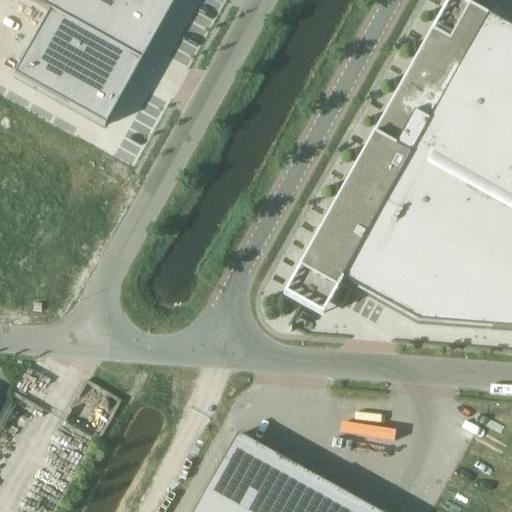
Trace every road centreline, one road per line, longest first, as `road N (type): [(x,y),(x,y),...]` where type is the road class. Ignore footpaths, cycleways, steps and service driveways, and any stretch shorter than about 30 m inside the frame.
road 1 (unclassified): [(199,355),(395,0)]
road 2 (unclassified): [(260,0),(68,345)]
road 3 (unclassified): [(511,378),(199,355)]
road 4 (unclassified): [(199,355),(68,345)]
